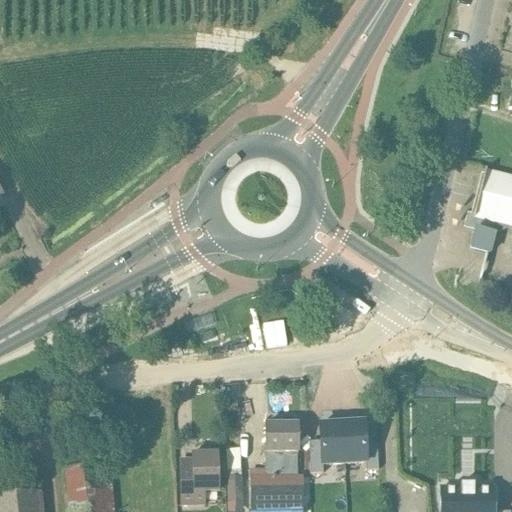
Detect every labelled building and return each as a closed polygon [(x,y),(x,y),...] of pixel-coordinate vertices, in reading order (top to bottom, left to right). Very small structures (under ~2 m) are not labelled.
[(475,229),(470,249),(490,254),(494,235),(493,234),(496,223),(511,226),(511,177),(484,171),(472,217),(479,219),(476,230),(475,229)] [(341,424),(343,464),(365,462),(365,470),(376,470),(378,470),(377,446),(365,446),(363,423),(341,424)] [(297,476),(296,453),(297,453),(297,424),(264,424),(265,454),(265,471),(248,471),(248,511),(302,511),(302,476),(297,476)] [(342,464),(343,464),(341,424),(319,425),(319,426),(320,449),(319,449),(309,450),(309,453),(310,474),(321,473),(323,473),(322,466),(322,465),(342,464)] [(203,493),(218,493),(217,454),(206,454),(206,450),(194,450),(194,454),(191,454),(191,460),(179,460),(180,506),(204,506),(203,493)] [(112,511),(108,466),(63,471),(67,511),(112,511)] [(242,511),(242,477),(225,478),(226,511),(242,511)] [(440,489),(439,511),(493,511),(494,489),(474,489),(474,484),(460,485),(460,489),(440,489)] [(40,511),(39,493),(0,497),(0,511),(40,511)]
